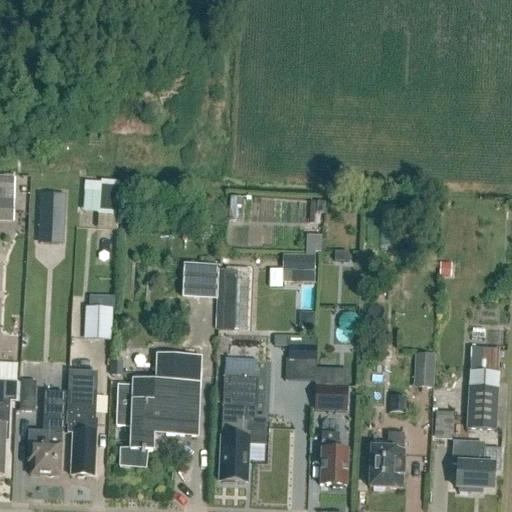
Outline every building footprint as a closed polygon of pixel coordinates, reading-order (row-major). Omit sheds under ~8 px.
[(101,185),(99,216),(118,217),(120,184),(101,183),(101,185)] [(0,223),(12,224),(14,186),(0,184),(0,223)] [(63,247),(65,197),(40,196),(38,245),(63,247)] [(335,254),(335,263),(349,263),(349,254),(335,254)] [(314,259),(290,258),(290,273),(313,274),(314,259)] [(439,265),(438,279),(449,279),(450,265),(439,265)] [(182,299),(196,299),(197,269),(183,268),(182,299)] [(235,282),(223,281),(221,333),(233,333),(235,282)] [(109,343),(111,311),(85,310),(83,341),(109,343)] [(291,349),(290,361),(315,362),(316,350),(291,349)] [(466,432),(496,434),(498,392),(498,376),(497,375),(498,352),(470,350),(468,390),(466,432)] [(432,391),(434,357),(414,356),(412,390),(432,391)] [(117,388),(115,429),(131,430),(130,451),(122,451),(121,469),(147,470),(147,453),(152,454),(153,437),(197,439),(199,380),(200,360),(156,358),(155,384),(145,384),(133,383),(132,388),(117,388)] [(225,362),(224,378),(257,380),(258,364),(225,362)] [(111,363),(110,378),(121,378),(122,363),(111,363)] [(0,383),(15,384),(17,384),(18,366),(0,365),(0,383)] [(68,393),(66,428),(68,428),(67,437),(72,437),(70,480),(94,481),(96,428),(94,428),(96,394),(97,376),(69,374),(68,393)] [(257,380),(224,378),(218,484),(246,485),(248,446),(263,447),(265,421),(255,421),(257,380)] [(15,403),(15,384),(0,383),(0,476),(3,477),(4,442),(7,442),(9,402),(15,403)] [(34,414),(35,383),(21,383),(19,413),(34,414)] [(346,414),(347,389),(315,388),(314,413),(346,414)] [(63,436),(65,396),(46,395),(43,434),(29,433),(27,466),(31,466),(30,477),(59,479),(61,436),(63,436)] [(405,417),(406,400),(390,400),(389,416),(405,417)] [(431,439),(449,441),(453,415),(435,412),(431,439)] [(346,488),(347,453),(338,453),(339,436),(321,436),(320,488),(346,488)] [(403,453),(404,437),(387,436),(387,452),(371,452),(369,490),(401,492),(403,453)] [(500,474),(501,452),(474,451),(473,465),(457,464),(455,491),(492,493),(493,474),(500,474)]
